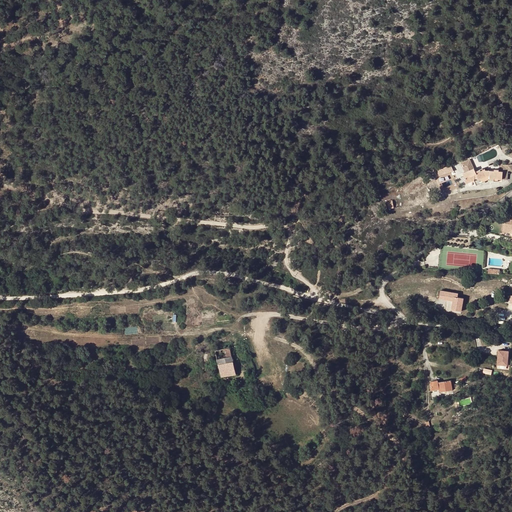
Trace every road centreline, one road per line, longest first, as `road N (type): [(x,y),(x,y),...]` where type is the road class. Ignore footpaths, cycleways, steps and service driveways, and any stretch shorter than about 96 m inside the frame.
road 1 (track): [(0,173),(34,195),(107,212),(286,225),(287,262),(329,302),(215,272),(120,292),(0,297)]
road 2 (residential): [(329,302),(511,334)]
road 3 (track): [(356,408),(395,439),(401,459),(336,511)]
road 4 (track): [(356,408),(318,377),(299,348),(258,324)]
